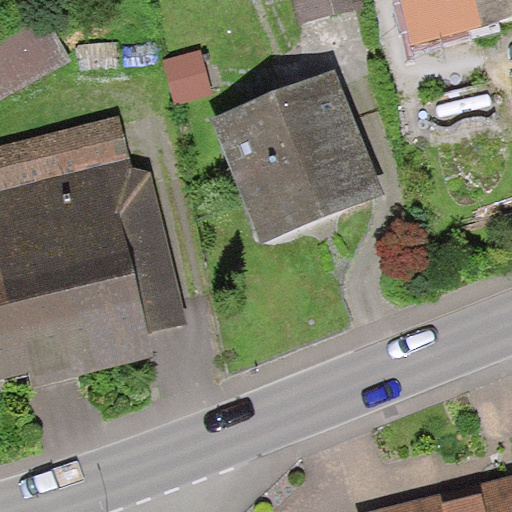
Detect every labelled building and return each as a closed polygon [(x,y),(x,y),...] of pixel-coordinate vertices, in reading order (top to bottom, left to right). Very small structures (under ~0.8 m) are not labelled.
[(286,0),(290,13),(339,0),(286,0)] [(511,0),(399,0),(409,31),(511,0)] [(188,41),(148,55),(160,90),(200,76),(188,41)] [(319,54),(210,93),(257,225),(366,187),(319,54)] [(0,361),(172,319),(131,157),(114,162),(104,120),(0,145),(0,361)] [(511,511),(511,476),(383,511),(511,511)]
